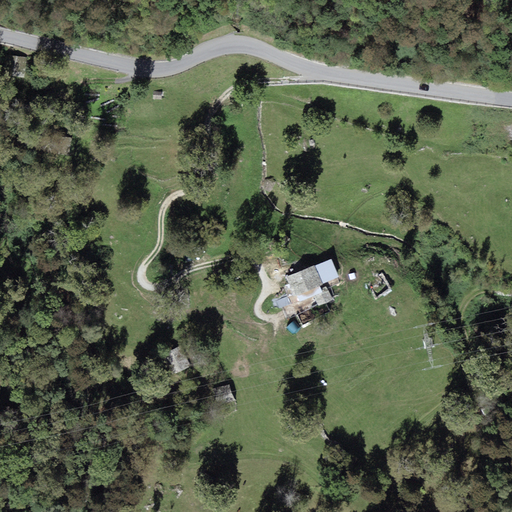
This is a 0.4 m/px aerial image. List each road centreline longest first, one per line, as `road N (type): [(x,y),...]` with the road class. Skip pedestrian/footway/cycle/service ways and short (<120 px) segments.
road 1 (track): [(511,290),(487,288),(461,311),(501,427),(501,449),(447,478),(345,492),(266,454),(195,468),(173,458),(43,270),(30,275),(32,350),(0,462)]
road 2 (track): [(331,75),(229,92),(205,131),(210,180),(163,205),(160,247),(137,280),(156,287),(199,266),(255,266),(269,306),(302,335),(335,317),(348,275)]
road 3 (tertiary): [(0,36),(144,68),(226,45),(253,46),(331,75),(511,101)]
road 4 (track): [(160,68),(126,80),(32,86),(16,103),(16,120)]
